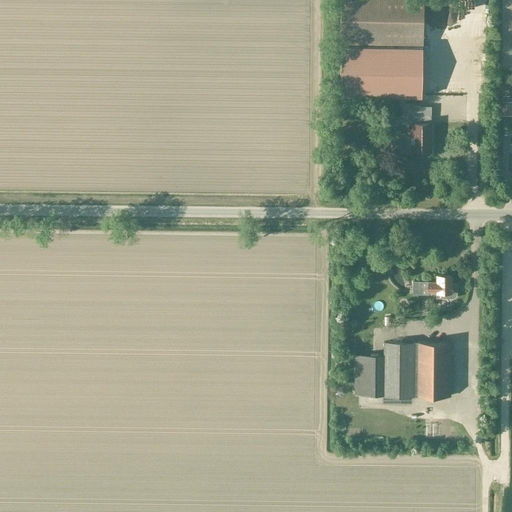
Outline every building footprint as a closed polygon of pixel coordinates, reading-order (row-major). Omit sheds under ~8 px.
[(339,0),(340,44),(420,44),(420,0),(339,0)] [(438,55),(449,55),(449,38),(426,38),(426,50),(422,50),(422,60),(438,60),(438,55)] [(411,61),(417,60),(416,50),(402,51),(402,65),(411,64),(411,61)] [(461,74),(464,80),(471,77),(468,71),(461,74)] [(511,101),(502,101),(501,116),(511,116),(511,101)] [(411,151),(431,152),(431,114),(412,114),(412,122),(411,127),(409,127),(409,135),(404,135),(404,151),(411,151)] [(429,290),(436,290),(436,298),(451,298),(453,298),(455,297),(456,296),(457,294),(457,292),(457,283),(451,283),(451,275),(436,275),(436,281),(421,281),(421,294),(429,294),(429,290)] [(414,395),(414,342),(383,342),(383,354),(384,354),(383,395),(414,395)] [(414,342),(414,395),(450,395),(451,342),(414,342)] [(384,354),(383,354),(355,354),(354,394),(383,395),(384,354)]
